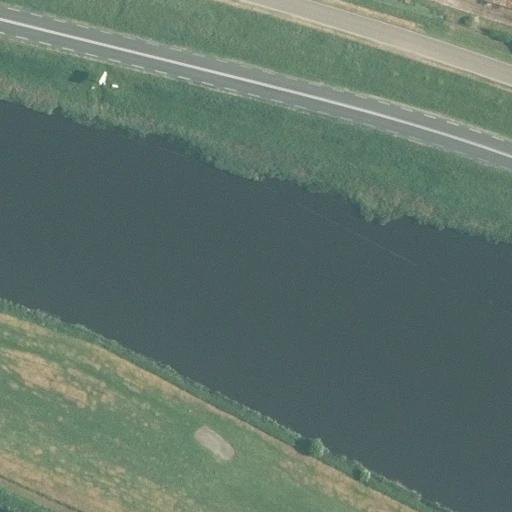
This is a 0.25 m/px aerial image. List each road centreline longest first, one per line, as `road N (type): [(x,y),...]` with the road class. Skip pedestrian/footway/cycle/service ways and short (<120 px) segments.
road 1 (primary): [(511,161),(368,115),(0,24)]
road 2 (tertiary): [(511,77),(265,0)]
